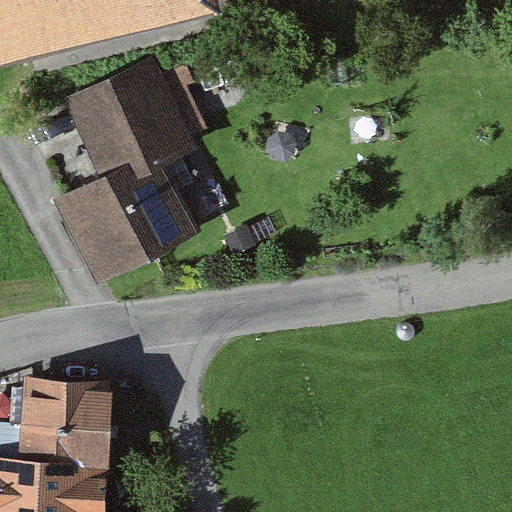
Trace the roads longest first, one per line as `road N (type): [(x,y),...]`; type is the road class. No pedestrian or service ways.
road 1 (tertiary): [(157,326),(511,278)]
road 2 (track): [(0,145),(106,332)]
road 3 (unclassified): [(210,511),(157,326)]
road 4 (tertiary): [(0,350),(157,326)]
